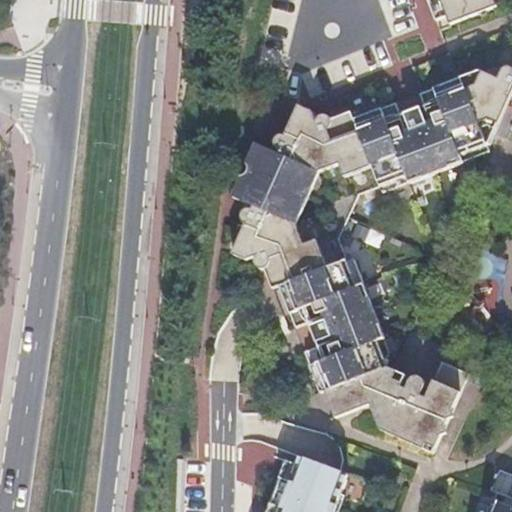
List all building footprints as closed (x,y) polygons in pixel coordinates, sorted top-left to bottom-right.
[(427,0),(427,1),(434,18),(446,14),(449,22),(496,4),(494,0),(427,0)] [(410,437),(437,449),(470,374),(442,362),(431,389),(427,387),(427,384),(426,381),(422,378),(419,377),(416,376),(413,377),(411,379),(406,378),(407,375),(390,368),(387,359),(390,352),(385,341),(387,340),(364,282),(362,284),(354,259),(329,268),(318,240),(305,244),(298,224),(294,222),(302,205),(297,203),(305,187),(309,189),(316,172),(320,173),(340,166),(345,179),(372,169),(382,194),(409,183),(409,186),(465,164),(464,162),(491,152),(486,139),(496,135),(511,99),(511,68),(508,68),(505,69),(502,72),(500,79),(483,71),(477,85),(465,88),(463,78),(421,94),(430,123),(427,124),(423,115),(420,112),(416,110),(413,111),(411,112),(409,116),(408,120),(411,129),(407,131),(397,103),(355,118),(353,112),(334,120),(330,117),(324,116),(319,118),(316,120),(313,111),(298,105),(285,136),(282,135),(280,136),(278,138),(276,140),(275,142),(276,145),(277,148),(279,149),(277,152),(256,143),(246,165),(248,169),(247,172),(242,175),(232,196),(253,206),(251,209),(249,209),(246,210),(244,212),(242,214),(242,219),(243,222),(245,224),(231,255),(246,262),(257,256),(255,261),(257,265),(259,268),(263,270),(273,290),(280,288),(296,329),(324,318),(325,321),(319,324),(316,327),(314,331),(315,335),(317,338),(321,340),(324,340),(331,338),(334,342),(305,352),(322,394),(326,393),(336,419),(379,402),(383,410),(385,420),(381,431),(409,443),(410,437)] [(483,71),(463,78),(465,88),(477,85),(483,71)] [(374,413),(381,431),(385,420),(383,410),(374,413)] [(435,455),(437,449),(410,437),(409,443),(435,455)] [(333,511),(339,498),(336,496),(343,477),(294,458),(291,466),(280,463),(262,511),(333,511)] [(511,511),(511,505),(492,498),(486,511),(511,511)]
